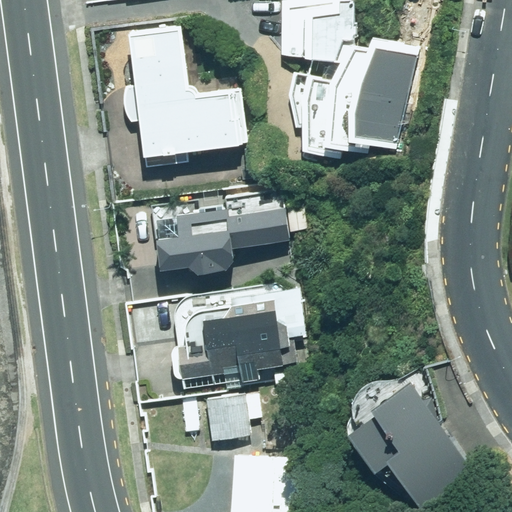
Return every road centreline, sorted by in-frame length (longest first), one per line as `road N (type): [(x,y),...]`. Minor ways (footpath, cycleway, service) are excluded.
road 1 (tertiary): [(30,0),(76,406),(96,511)]
road 2 (secondary): [(511,373),(476,286),(470,222),(507,0)]
